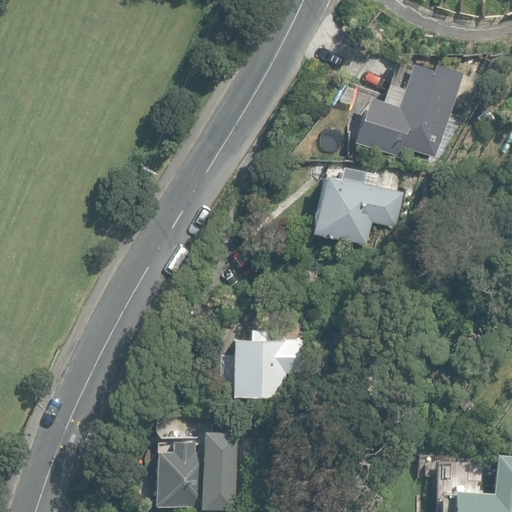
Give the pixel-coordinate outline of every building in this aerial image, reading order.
[(400,145),(434,157),(440,140),(450,143),(461,115),(449,111),(463,72),(432,62),(431,66),(409,59),(400,84),(387,80),(381,98),(367,93),(351,139),(397,155),(400,145)] [(475,116),(483,126),(495,118),(487,107),(475,116)] [(308,230),(364,243),(369,220),(393,226),(401,191),(358,182),(361,169),(338,164),(336,176),(321,173),(308,230)] [(227,393),(282,395),(282,394),(283,371),(300,371),(301,337),(266,336),(267,327),(246,326),(246,336),(229,336),(227,393)] [(234,508),(237,426),(200,425),(199,446),(188,446),(189,437),(167,436),(167,446),(149,445),(147,501),(197,503),(197,506),(234,508)] [(511,511),(511,453),(493,451),(489,490),(448,485),(448,488),(438,487),(435,511),(511,511)]
